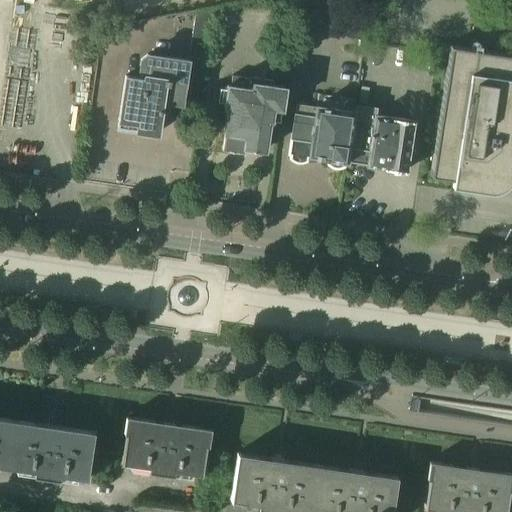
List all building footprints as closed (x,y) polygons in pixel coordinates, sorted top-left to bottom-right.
[(216,7),(195,10),(188,63),(207,66),(216,7)] [(507,165),(511,130),(511,54),(450,45),(430,175),(446,178),(444,191),(484,197),(487,197),(489,196),(492,195),(494,194),(497,193),(499,191),(501,190),(503,188),(504,185),(505,183),(506,181),(507,178),(508,176),(508,173),(508,170),(507,168),(507,165)] [(125,79),(123,98),(122,98),(122,101),(120,117),(119,120),(120,120),(119,127),(123,131),(133,132),(138,130),(159,133),(163,93),(183,96),(188,63),(149,58),(146,58),(141,62),(139,73),(144,79),(144,81),(125,79)] [(275,61),(273,78),(285,80),(287,62),(275,61)] [(251,89),(227,86),(227,89),(220,88),(219,102),(225,103),(224,107),(228,107),(225,132),(226,133),(224,149),(243,152),(244,147),(265,150),(270,120),(280,121),(285,88),(273,86),(274,81),(254,78),(252,88),(251,88),(251,89)] [(345,166),(346,162),(348,162),(354,122),(357,99),(319,94),(317,107),(313,106),(311,116),(295,114),(289,154),(291,154),(291,157),(295,162),(302,163),(308,160),(308,157),(328,159),(328,163),(331,167),(340,168),(345,166)] [(373,125),(354,122),(348,162),(405,171),(413,119),(375,114),(373,125)] [(0,335),(150,358),(150,359),(147,374),(168,377),(183,380),(324,401),(324,399),(379,407),(400,410),(408,411),(418,413),(436,415),(436,416),(439,418),(503,427),(506,410),(511,411),(511,264),(447,255),(387,246),(288,232),(266,229),(250,226),(238,237),(223,250),(35,222),(0,216),(0,335)] [(126,434),(122,464),(124,464),(123,468),(150,472),(172,476),(199,479),(200,475),(202,476),(206,445),(208,445),(210,430),(211,430),(211,428),(126,416),(126,417),(127,418),(125,433),(126,434)] [(0,470),(7,471),(14,420),(0,417),(0,470)] [(94,431),(14,420),(7,471),(60,479),(84,482),(85,479),(87,479),(94,431)] [(290,511),(310,511),(318,464),(238,452),(231,500),(233,501),(232,504),(282,511),(283,511),(290,511)] [(511,490),(511,484),(511,472),(430,461),(431,462),(428,478),(429,478),(425,508),(427,508),(426,511),(506,511),(509,490),(511,490)] [(318,464),(310,511),(395,511),(396,509),(393,509),(398,476),(318,464)]
